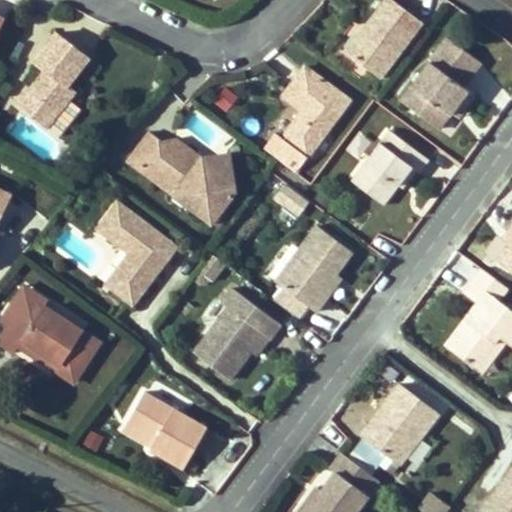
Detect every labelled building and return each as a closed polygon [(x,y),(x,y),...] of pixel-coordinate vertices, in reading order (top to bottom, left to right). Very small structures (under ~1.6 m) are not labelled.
[(364,29),(348,49),(382,75),(423,20),(396,0),(385,0),(369,22),(373,25),(368,33),(364,29)] [(368,33),(373,25),(369,22),(364,29),(368,33)] [(93,61),(56,32),(29,67),(40,76),(17,105),(50,131),(78,96),(71,87),(93,61)] [(451,37),(404,98),(442,127),(454,112),(459,104),(466,109),(478,95),(465,86),(483,63),(451,37)] [(352,99),(309,64),(286,92),(306,107),(285,133),(311,153),(352,99)] [(466,109),(459,104),(454,112),(461,117),(466,109)] [(356,181),(386,204),(401,185),(415,167),(419,170),(423,173),(433,160),(395,130),(356,181)] [(130,160),(175,195),(182,187),(197,198),(191,206),(202,215),(223,209),(238,191),(236,176),(212,157),(206,159),(179,138),(166,142),(152,131),(130,160)] [(233,151),(212,157),(236,176),(233,151)] [(415,167),(401,185),(405,189),(419,170),(415,167)] [(0,214),(11,190),(0,184),(0,214)] [(299,216),(309,201),(284,185),(274,200),(299,216)] [(197,198),(182,187),(175,195),(191,206),(197,198)] [(119,200),(99,227),(132,252),(109,283),(134,302),(178,243),(119,200)] [(213,223),(223,209),(202,215),(213,223)] [(321,223),(277,279),(318,310),(328,296),(323,292),(337,272),(354,249),(321,223)] [(214,279),(227,262),(216,253),(203,271),(214,279)] [(480,302),(471,314),(476,317),(452,349),(479,369),(503,337),(510,342),(511,343),(511,306),(503,300),(511,289),(484,269),(467,293),(480,302)] [(337,272),(323,292),(328,296),(342,276),(337,272)] [(27,285),(14,306),(19,309),(27,295),(45,306),(50,299),(27,285)] [(216,327),(197,353),(232,379),(252,351),(265,333),(271,338),(282,323),(234,288),(223,303),(229,308),(216,327)] [(0,338),(0,343),(16,354),(16,353),(20,348),(25,339),(62,363),(57,371),(76,383),(102,342),(45,306),(27,295),(19,309),(14,306),(1,324),(7,328),(0,338)] [(452,349),(476,317),(471,314),(447,346),(452,349)] [(271,338),(265,333),(252,351),(259,356),(271,338)] [(487,374),(510,342),(503,337),(479,369),(487,374)] [(62,363),(25,339),(20,348),(57,371),(62,363)] [(363,438),(403,467),(443,413),(403,383),(385,408),(389,412),(378,427),(374,423),(363,438)] [(158,441),(155,448),(153,451),(185,469),(209,426),(146,391),(128,424),(158,441)] [(374,423),(378,427),(389,412),(385,408),(374,423)] [(124,431),(155,448),(158,441),(128,424),(124,431)] [(319,503),(313,498),(303,511),(360,511),(382,482),(345,455),(333,471),(339,475),(326,493),(319,503)] [(511,511),(511,477),(505,486),(511,490),(507,497),(500,492),(485,511),(511,511)] [(507,497),(511,490),(505,486),(500,492),(507,497)] [(326,493),(321,489),(313,498),(319,503),(326,493)] [(435,496),(422,511),(451,511),(453,510),(435,496)]
